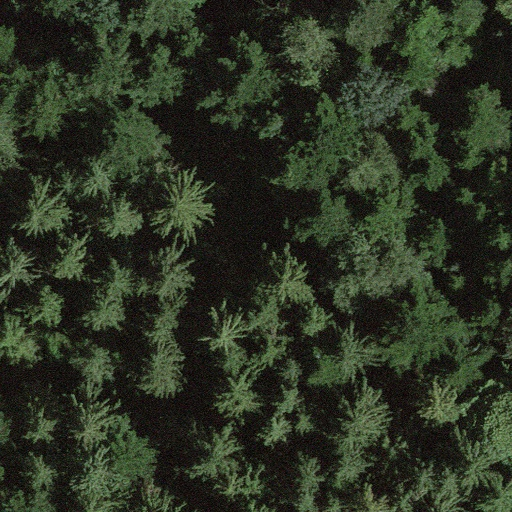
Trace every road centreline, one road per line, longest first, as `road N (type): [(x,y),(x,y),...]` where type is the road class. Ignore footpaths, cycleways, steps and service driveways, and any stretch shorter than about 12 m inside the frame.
road 1 (track): [(190,0),(199,47),(258,151),(471,392),(511,453)]
road 2 (track): [(0,294),(208,511)]
